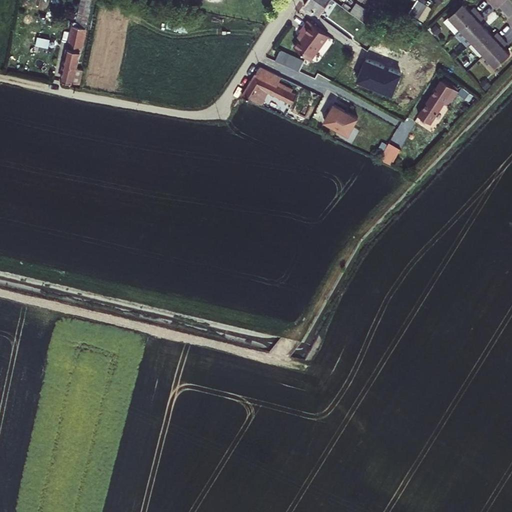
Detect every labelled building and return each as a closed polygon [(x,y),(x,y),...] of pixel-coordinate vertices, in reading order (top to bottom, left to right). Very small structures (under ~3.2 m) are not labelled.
[(81,0),(77,21),(79,21),(87,23),(91,0),(81,0)] [(319,13),(319,14),(321,15),(329,0),(306,0),(304,4),(305,5),(306,4),(319,13)] [(417,0),(414,0),(409,10),(425,21),(433,9),(417,0)] [(357,3),(351,11),(363,21),(370,11),(357,3)] [(474,7),(470,10),(464,3),(450,16),(461,29),(479,12),(476,9),(474,7)] [(351,11),(349,10),(345,16),(361,28),(362,27),(368,31),(371,27),(366,23),(363,21),(351,11)] [(479,12),(461,29),(456,34),(468,46),(473,41),(487,28),(480,21),(484,18),(481,15),(479,12)] [(461,29),(450,16),(445,21),(456,34),(461,29)] [(327,33),(307,18),(299,29),(302,32),(297,38),(293,45),(310,57),(327,33)] [(87,23),(79,21),(79,23),(74,22),(62,79),(71,81),(79,83),(82,69),(77,67),(87,23)] [(484,54),(502,38),(500,35),(497,32),(494,36),(487,28),(473,41),(484,54)] [(505,40),(502,38),(484,54),(497,67),(511,54),(504,47),(508,43),(505,40)] [(472,43),(470,46),(491,70),(494,67),(472,43)] [(304,61),(282,50),(277,58),(300,69),(304,61)] [(273,72),(261,66),(259,69),(257,72),(259,73),(258,74),(269,79),(273,72)] [(249,84),(242,95),(259,103),(266,90),(293,103),(297,93),(269,79),(258,74),(259,73),(257,72),(249,84)] [(457,89),(441,79),(418,114),(424,118),(430,122),(444,101),(448,104),(457,89)] [(324,120),(348,134),(357,117),(334,103),(324,120)] [(379,159),(391,165),(400,148),(388,142),(379,159)]
